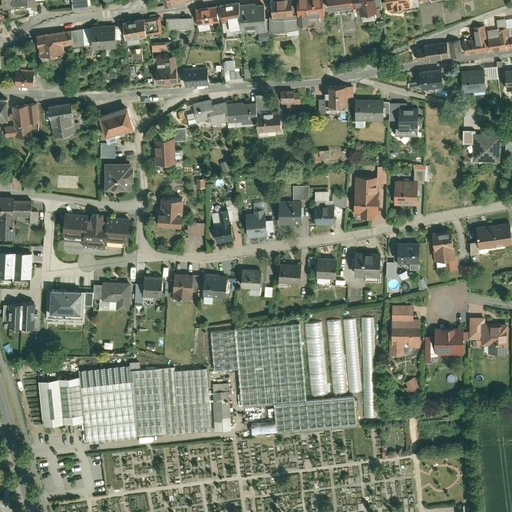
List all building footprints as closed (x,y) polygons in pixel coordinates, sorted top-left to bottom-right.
[(200,0),(194,1),(197,15),(217,12),(216,6),(214,0),(200,0)] [(219,0),(220,5),(223,22),(231,21),(229,10),(238,8),(238,3),(237,0),(219,0)] [(263,10),(262,0),(237,0),(238,3),(238,8),(238,13),(255,12),(255,22),(264,22),(263,10)] [(295,0),(296,6),(297,15),(307,14),(307,7),(323,6),(322,0),(295,0)] [(291,6),(271,8),(271,9),(268,10),(269,21),(297,19),(297,15),(296,6),(291,6)] [(158,7),(122,13),(124,31),(145,28),(145,26),(160,24),(158,7)] [(381,8),(371,10),(372,18),(382,16),(381,8)] [(190,9),(165,10),(166,22),(191,21),(190,9)] [(505,21),(507,29),(508,29),(511,28),(511,10),(503,12),(504,21),(505,21)] [(114,18),(114,16),(90,18),(90,20),(92,37),(92,41),(116,39),(115,33),(114,18)] [(463,34),(465,49),(485,46),(483,32),(485,32),(483,18),(471,20),(473,32),(463,34)] [(79,22),(82,39),(92,37),(90,20),(79,22)] [(486,32),(488,44),(508,41),(507,29),(505,21),(504,21),(496,22),(498,30),(486,32)] [(70,22),(36,28),(39,50),(62,46),(60,37),(72,36),(70,23),(70,22)] [(79,22),(70,23),(72,36),(73,40),(82,39),(79,22)] [(267,23),(257,24),(258,33),(268,32),(267,23)] [(156,44),(170,44),(169,34),(156,34),(156,44)] [(460,48),(459,34),(424,38),(424,40),(415,41),(416,54),(445,50),(460,48)] [(177,75),(175,51),(163,52),(164,61),(154,62),(156,78),(177,75)] [(235,62),(235,53),(227,53),(227,62),(235,62)] [(483,61),(484,72),(496,71),(496,59),(483,60),(483,61)] [(138,70),(135,60),(128,62),(130,71),(138,70)] [(185,79),(207,77),(206,61),(184,63),(185,79)] [(483,61),(460,62),(462,85),(485,83),(484,72),(483,61)] [(8,70),(8,80),(32,82),(34,64),(16,62),(15,70),(8,70)] [(439,62),(417,65),(420,83),(442,80),(440,70),(439,62)] [(345,81),(345,80),(323,81),(323,93),(323,99),(345,98),(345,93),(345,81)] [(292,85),(279,85),(280,99),(295,98),(296,97),(296,93),(295,92),(292,92),(292,85)] [(255,91),(255,101),(266,101),(266,91),(255,91)] [(209,93),(191,97),(194,106),(196,115),(206,113),(208,119),(226,114),(226,97),(225,95),(211,99),(209,93)] [(381,93),(354,93),(354,122),(363,122),(363,114),(381,114),(381,107),(381,96),(381,93)] [(69,96),(52,100),(54,130),(79,126),(78,117),(73,118),(69,96)] [(241,97),(241,96),(226,97),(226,114),(226,115),(241,114),(241,117),(255,117),(254,106),(254,97),(241,97)] [(35,98),(10,101),(12,119),(3,120),(5,133),(29,130),(28,118),(38,116),(35,98)] [(125,101),(97,109),(105,137),(116,134),(113,126),(122,123),(123,129),(133,126),(125,101)] [(396,130),(418,130),(418,103),(400,103),(399,115),(396,115),(396,130)] [(279,105),(254,106),(255,117),(256,126),(280,124),(279,105)] [(196,115),(194,106),(184,109),(187,119),(196,117),(196,115)] [(169,125),(170,134),(173,133),(173,137),(185,136),(184,124),(169,125)] [(461,140),(472,140),(472,129),(473,129),(473,127),(461,127),(461,140)] [(473,129),(472,129),(472,140),(472,155),(497,155),(497,129),(473,129)] [(170,134),(153,134),(154,160),(174,159),(173,137),(173,133),(170,134)] [(113,139),(99,140),(99,156),(114,155),(113,139)] [(130,158),(103,158),(103,186),(109,186),(109,187),(123,187),(123,186),(130,186),(130,177),(131,177),(131,165),(130,165),(130,158)] [(412,179),(416,179),(416,184),(423,184),(423,179),(428,179),(428,164),(413,163),(412,179)] [(376,174),(376,181),(387,181),(388,165),(377,165),(376,174)] [(353,188),(353,210),(360,210),(360,214),(373,214),(373,210),(376,210),(376,181),(376,174),(353,173),(353,176),(353,188)] [(203,186),(203,177),(194,178),(195,187),(203,186)] [(392,179),(392,202),(416,202),(416,184),(416,179),(412,179),(392,179)] [(291,184),(291,198),(300,198),(300,199),(308,199),(307,184),(291,184)] [(314,199),(327,199),(327,190),(313,190),(313,195),(314,199)] [(28,219),(28,212),(29,212),(29,210),(29,197),(12,197),(12,195),(0,194),(0,235),(12,235),(12,219),(28,219)] [(330,199),(330,203),(333,203),(333,204),(345,204),(345,194),(330,194),(330,199)] [(159,195),(158,208),(156,208),(155,220),(159,220),(158,226),(166,226),(166,221),(179,222),(180,209),(181,196),(159,195)] [(226,208),(227,218),(237,216),(234,197),(224,199),(226,208)] [(277,222),(300,222),(300,199),(300,198),(291,198),(277,198),(277,222)] [(314,221),(332,221),(333,204),(333,203),(330,203),(330,199),(327,199),(314,199),(314,221)] [(216,241),(232,238),(229,219),(228,219),(227,218),(226,208),(216,210),(218,221),(212,222),(216,241)] [(255,213),(246,214),(249,235),(268,234),(266,219),(265,208),(255,209),(255,213)] [(29,212),(28,212),(28,219),(28,224),(43,224),(43,210),(29,210),(29,212)] [(66,213),(65,235),(85,236),(84,243),(106,245),(107,238),(128,240),(130,218),(102,215),(103,213),(92,212),(92,215),(66,213)] [(273,218),(266,219),(268,234),(268,236),(275,235),(273,218)] [(509,219),(473,224),(476,246),(511,241),(511,235),(509,219)] [(203,221),(186,220),(185,233),(202,234),(203,221)] [(450,227),(430,230),(434,258),(443,257),(445,268),(456,266),(450,227)] [(418,239),(396,240),(396,260),(418,260),(418,239)] [(475,240),(467,241),(469,253),(476,253),(475,240)] [(0,249),(0,273),(32,275),(33,251),(0,249)] [(378,249),(353,249),(353,274),(378,275),(378,249)] [(335,256),(316,255),(315,275),(334,276),(335,256)] [(300,262),(278,261),(277,280),(299,281),(300,262)] [(469,265),(459,265),(460,277),(470,277),(469,265)] [(259,267),(240,267),(240,286),(259,287),(259,267)] [(217,272),(203,270),(201,293),(211,294),(211,295),(224,296),(225,273),(217,273),(217,272)] [(191,272),(172,271),(171,296),(190,297),(190,285),(191,272)] [(159,294),(160,274),(142,274),(142,294),(159,294)] [(130,309),(131,281),(104,280),(104,283),(103,297),(103,298),(118,299),(118,309),(130,309)] [(103,297),(104,283),(95,283),(94,297),(103,297)] [(83,289),(51,289),(51,311),(82,311),(83,289)] [(7,325),(35,326),(36,301),(22,301),(22,303),(8,302),(7,325)] [(412,303),(390,303),(390,332),(388,331),(388,353),(401,354),(402,343),(406,343),(406,346),(418,346),(418,317),(411,317),(412,303)] [(362,316),(364,416),(377,415),(374,316),(362,316)] [(467,316),(467,339),(480,339),(480,345),(486,345),(486,351),(506,351),(506,322),(483,322),(483,316),(467,316)] [(339,321),(325,322),(331,394),(345,393),(339,321)] [(319,323),(302,324),(308,396),(325,394),(319,323)] [(298,324),(208,332),(211,365),(211,371),(235,369),(239,406),(271,403),(304,400),(298,324)] [(433,354),(462,354),(461,340),(461,330),(461,326),(433,327),(433,334),(433,354)] [(211,365),(208,332),(197,333),(200,366),(211,365)] [(433,354),(433,334),(423,334),(424,354),(433,354)] [(128,362),(128,364),(128,370),(138,369),(137,361),(128,362)] [(41,425),(82,421),(83,441),(135,436),(135,434),(209,431),(207,402),(206,392),(205,368),(172,371),(172,367),(138,369),(128,370),(128,364),(77,369),(77,375),(36,379),(41,425)] [(418,388),(412,377),(403,382),(406,387),(403,388),(406,394),(418,388)] [(229,430),(226,384),(211,384),(211,392),(206,392),(207,402),(211,401),(212,431),(229,430)] [(304,400),(271,403),(274,433),(354,426),(352,396),(304,400)]
